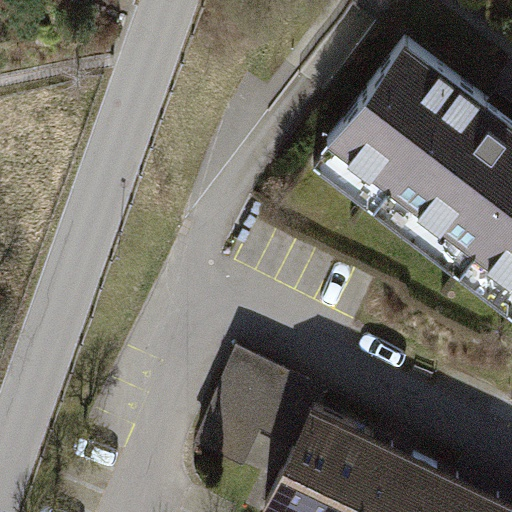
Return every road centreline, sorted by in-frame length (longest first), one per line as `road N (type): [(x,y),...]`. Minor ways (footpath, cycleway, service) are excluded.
road 1 (residential): [(123,511),(190,299),(264,138),(360,10)]
road 2 (tertiary): [(0,502),(175,0)]
